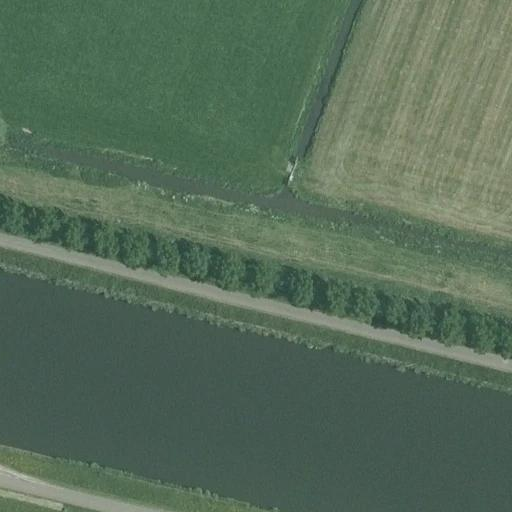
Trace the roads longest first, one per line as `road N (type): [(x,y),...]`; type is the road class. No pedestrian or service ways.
road 1 (unclassified): [(511,365),(0,237)]
road 2 (tertiary): [(164,511),(0,474)]
